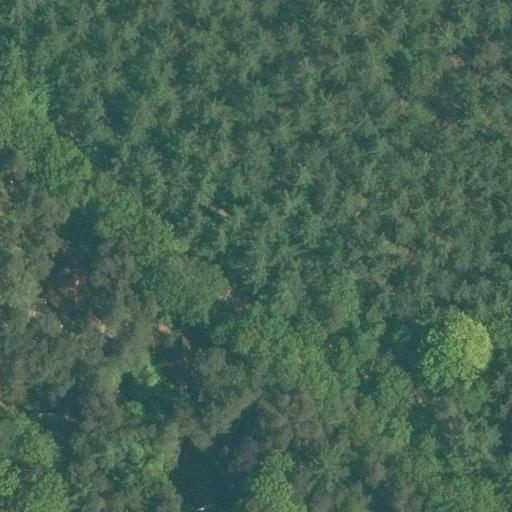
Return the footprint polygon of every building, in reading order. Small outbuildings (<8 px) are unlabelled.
[(78,310),(99,287),(76,266),(55,289),(78,310)] [(87,330),(70,348),(80,357),(96,339),(87,330)] [(183,395),(209,365),(180,340),(155,369),(183,395)] [(28,439),(55,439),(55,447),(75,447),(75,435),(64,435),(64,419),(28,419),(28,439)] [(198,511),(219,506),(207,466),(198,468),(196,461),(185,464),(187,471),(186,472),(198,511)]
